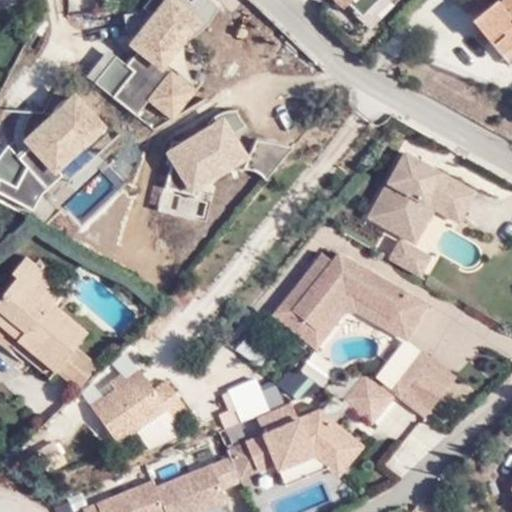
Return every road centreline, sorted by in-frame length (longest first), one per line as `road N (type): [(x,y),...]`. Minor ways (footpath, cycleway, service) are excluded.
road 1 (residential): [(276,0),(368,82),(511,160)]
road 2 (residential): [(511,390),(406,489),(368,511)]
